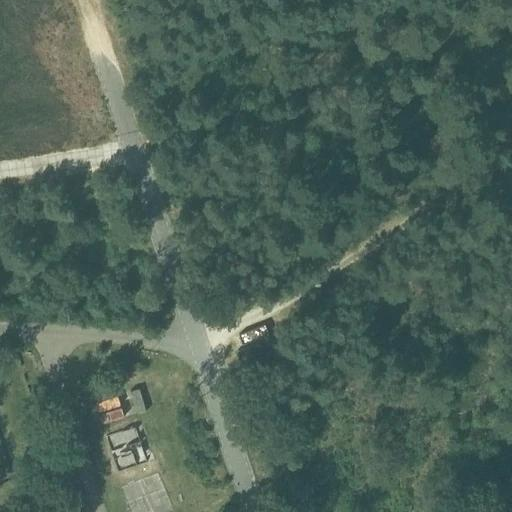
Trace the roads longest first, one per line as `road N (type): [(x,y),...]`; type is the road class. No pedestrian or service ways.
road 1 (track): [(200,348),(511,163)]
road 2 (track): [(0,179),(135,159)]
